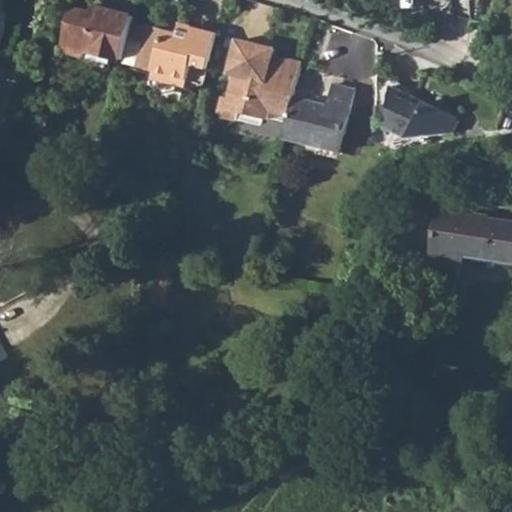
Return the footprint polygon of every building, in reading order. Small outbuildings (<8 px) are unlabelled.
[(91,52),(124,60),(133,23),(135,17),(102,8),(100,15),(81,10),(74,15),(67,46),(71,53),(83,56),(91,52)] [(123,64),(138,68),(156,72),(172,76),(170,83),(187,88),(188,86),(204,90),(219,33),(181,23),(179,33),(148,25),(148,27),(133,23),(124,60),(123,64)] [(55,32),(52,29),(37,32),(38,38),(40,44),(44,47),(50,47),(55,44),(56,38),(55,32)] [(295,98),(304,62),(276,55),(277,48),(241,39),(234,72),(239,72),(234,95),(226,93),(223,108),(226,113),(241,117),(242,109),(271,116),(272,108),(292,113),(295,98)] [(154,80),(170,83),(172,76),(156,72),(154,80)] [(330,106),(351,111),(356,90),(336,84),(330,106)] [(457,117),(392,86),(391,130),(410,139),(456,133),(461,123),(457,117)] [(292,113),(286,139),(341,151),(351,111),(330,106),(295,98),(292,113)] [(127,211),(109,232),(123,244),(141,222),(127,211)] [(511,222),(440,212),(432,273),(458,277),(465,256),(511,263),(511,222)] [(154,302),(168,305),(175,260),(161,258),(154,302)]
